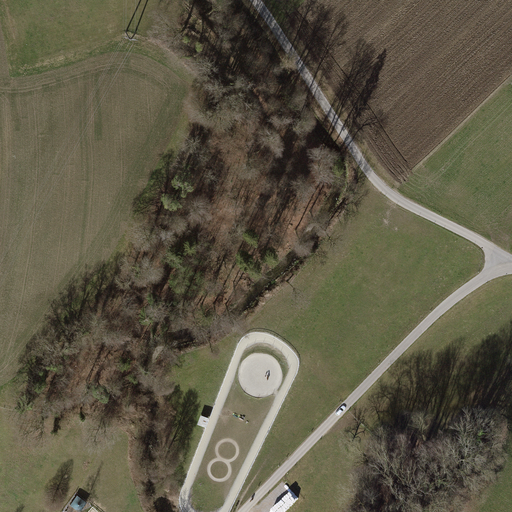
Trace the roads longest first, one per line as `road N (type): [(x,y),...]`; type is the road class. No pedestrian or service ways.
road 1 (unknown): [(223,511),(292,372),(292,356),(262,336),(239,349),(183,496),(188,511)]
road 2 (residential): [(255,0),(374,180),(511,264)]
road 3 (residential): [(244,511),(433,320),(511,264)]
